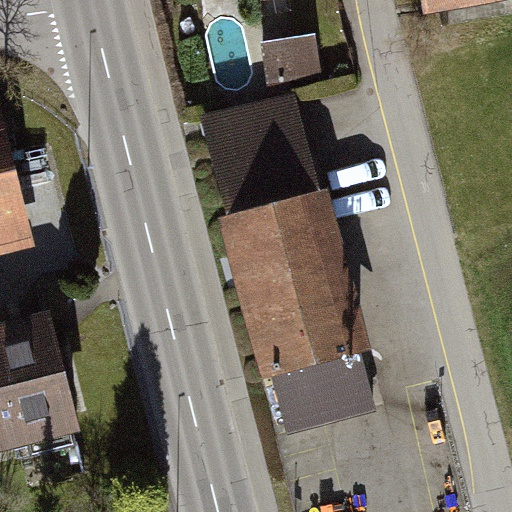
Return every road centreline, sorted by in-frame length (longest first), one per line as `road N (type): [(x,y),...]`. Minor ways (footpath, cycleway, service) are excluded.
road 1 (residential): [(497,511),(487,441),(376,0)]
road 2 (secondary): [(217,511),(90,3)]
